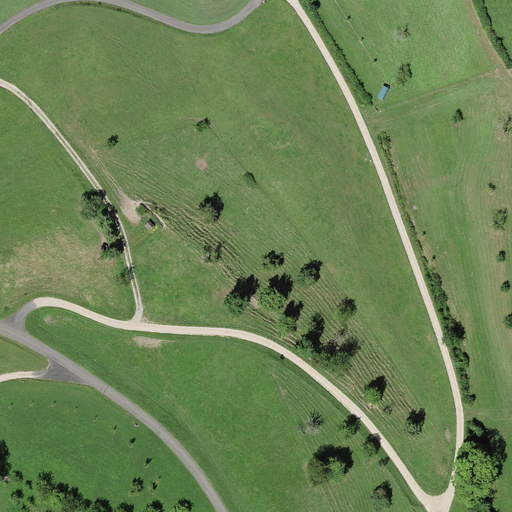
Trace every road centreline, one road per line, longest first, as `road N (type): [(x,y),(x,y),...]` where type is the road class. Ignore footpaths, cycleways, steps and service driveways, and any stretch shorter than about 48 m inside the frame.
road 1 (track): [(440,511),(453,478),(458,420),(443,350),(358,122),(290,0)]
road 2 (track): [(437,511),(349,406),(268,342),(215,329),(112,324),(53,302),(24,307),(11,333)]
road 3 (track): [(136,328),(115,216),(38,112),(0,83)]
road 4 (track): [(0,328),(158,429),(220,511)]
road 5 (residential): [(255,0),(221,27),(195,30),(93,0)]
